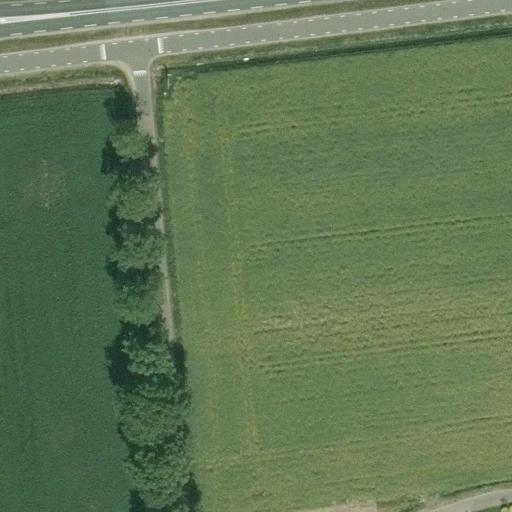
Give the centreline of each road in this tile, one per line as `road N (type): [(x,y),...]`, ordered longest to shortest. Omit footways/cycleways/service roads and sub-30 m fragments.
road 1 (unclassified): [(184,511),(135,49)]
road 2 (unclassified): [(511,2),(135,49)]
road 3 (unclassified): [(135,49),(0,66)]
road 4 (primary): [(80,12),(200,0)]
